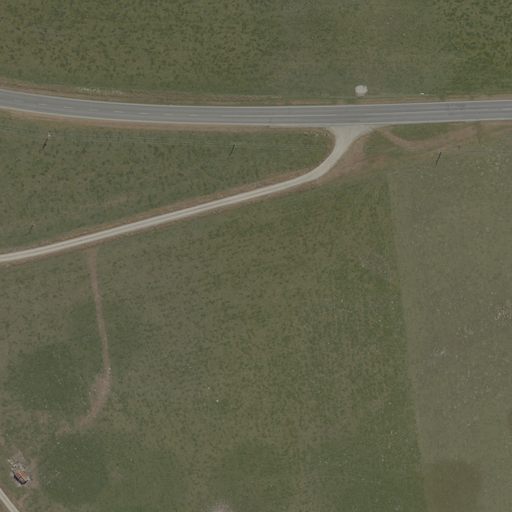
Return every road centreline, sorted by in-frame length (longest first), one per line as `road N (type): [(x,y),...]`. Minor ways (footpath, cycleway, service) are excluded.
road 1 (unclassified): [(0,263),(302,185),(340,158),(347,114)]
road 2 (secondary): [(0,96),(146,113),(347,114)]
road 3 (secondary): [(347,114),(511,109)]
